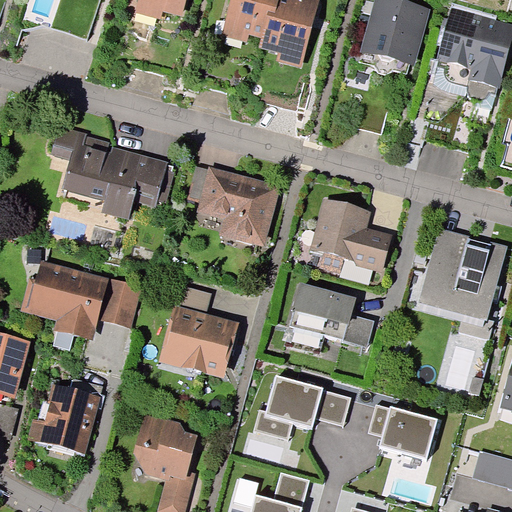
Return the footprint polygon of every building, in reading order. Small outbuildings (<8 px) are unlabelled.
[(140,0),(139,7),(178,18),(182,0),(140,0)] [(233,0),(225,30),(263,41),(274,0),(233,0)] [(261,50),(299,61),(315,0),(313,0),(306,0),(305,5),(286,0),(274,0),(263,41),(261,50)] [(357,65),(404,77),(421,17),(378,5),(369,41),(364,39),(357,65)] [(449,150),(465,90),(484,23),(451,14),(424,114),(429,115),(422,143),(449,150)] [(511,30),(484,23),(465,90),(449,150),(466,155),(473,127),(484,130),(511,30)] [(171,170),(166,168),(164,173),(133,165),(132,168),(102,160),(105,147),(82,141),(82,139),(58,133),(52,154),(72,160),(63,193),(105,204),(103,215),(126,221),(131,201),(133,202),(134,199),(162,206),(171,170)] [(259,246),(273,193),(229,182),(229,179),(211,174),(200,213),(237,223),(239,225),(235,239),(259,246)] [(380,272),(388,243),(359,235),(364,216),(326,205),(313,254),(322,256),(319,270),(338,275),(342,262),(380,272)] [(466,251),(468,243),(438,235),(419,308),(483,325),(489,304),(496,306),(500,290),(493,288),(503,253),(487,248),(485,256),(466,251)] [(61,321),(59,330),(87,338),(101,287),(43,271),(32,313),(61,321)] [(174,288),(182,290),(185,280),(177,278),(174,288)] [(138,292),(109,284),(99,323),(128,330),(138,292)] [(288,331),(341,345),(352,306),(298,291),(288,331)] [(219,377),(220,371),(231,331),(215,327),(212,329),(205,327),(203,324),(176,316),(163,362),(219,377)] [(0,396),(10,399),(23,349),(0,342),(0,396)] [(511,365),(501,405),(511,408),(511,365)] [(467,396),(477,399),(481,383),(471,381),(467,396)] [(320,393),(277,382),(268,416),(311,427),(320,393)] [(41,443),(80,454),(93,404),(54,394),(49,410),(43,414),(41,421),(45,427),(41,443)] [(12,416),(0,412),(0,435),(6,437),(12,416)] [(435,425),(393,413),(384,447),(426,459),(435,425)] [(181,480),(188,453),(191,443),(178,440),(180,434),(179,432),(177,430),(173,429),(169,431),(146,425),(140,447),(144,455),(141,467),(146,475),(165,480),(166,476),(181,480)] [(498,460),(479,455),(473,477),(491,482),(498,460)] [(511,481),(511,464),(498,460),(491,482),(510,488),(511,481)] [(300,511),(302,507),(256,495),(250,511),(300,511)]
